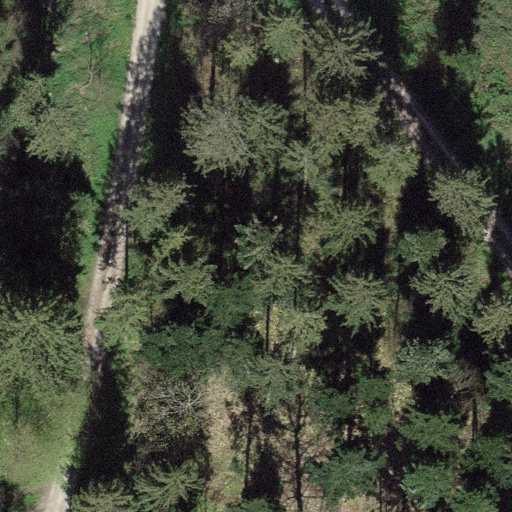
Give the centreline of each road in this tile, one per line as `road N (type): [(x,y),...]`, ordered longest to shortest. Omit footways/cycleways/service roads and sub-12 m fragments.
road 1 (track): [(51,511),(148,0)]
road 2 (track): [(511,257),(331,0)]
